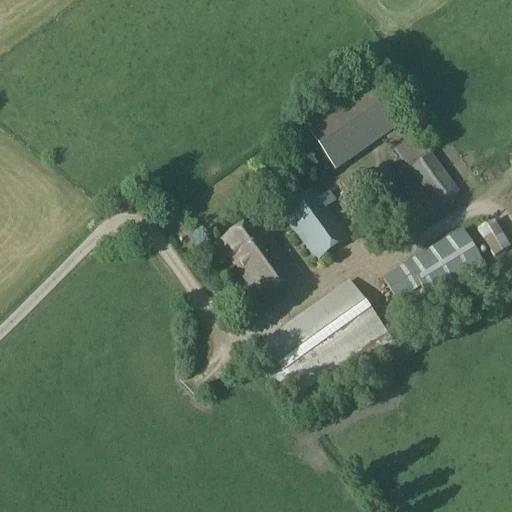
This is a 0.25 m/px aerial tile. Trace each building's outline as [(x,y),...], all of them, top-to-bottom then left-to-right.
[(334,173),(385,137),(399,126),(366,81),(302,128),(334,173)] [(406,121),(399,126),(385,137),(437,208),(458,193),(406,121)] [(511,147),(501,153),(511,173),(511,147)] [(316,190),(282,215),(316,262),(349,238),(328,207),(335,202),(329,192),(321,197),(316,190)] [(221,246),(262,303),(297,277),(255,220),(221,246)] [(491,260),(509,249),(493,222),(476,232),(491,260)] [(420,288),(430,303),(484,269),(462,230),(406,264),(381,279),(396,302),(420,288)] [(258,368),(276,393),(287,384),(298,399),(331,375),(341,390),(398,350),(348,282),(260,345),(270,359),(258,368)]
